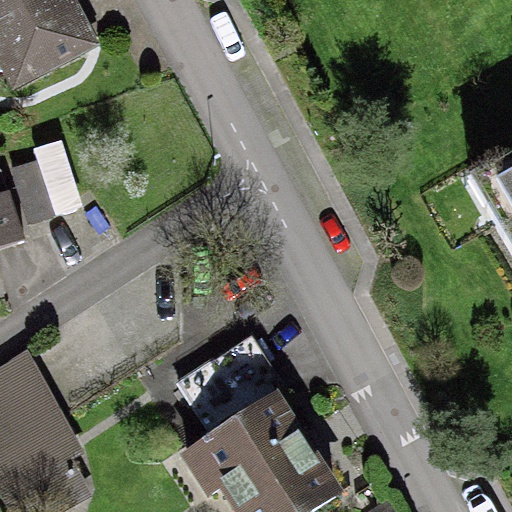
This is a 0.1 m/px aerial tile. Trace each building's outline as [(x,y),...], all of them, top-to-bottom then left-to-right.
[(16,83),(90,45),(66,0),(0,0),(0,73),(4,74),(10,71),(16,83)] [(511,156),(470,181),(511,254),(511,156)] [(12,172),(30,224),(53,216),(36,164),(12,172)] [(0,249),(23,242),(0,171),(0,249)] [(242,511),(311,511),(334,497),(275,405),(289,395),(252,338),(179,386),(214,440),(189,457),(213,493),(226,487),(242,511)] [(25,357),(0,373),(0,490),(4,497),(69,460),(50,426),(25,357)]
